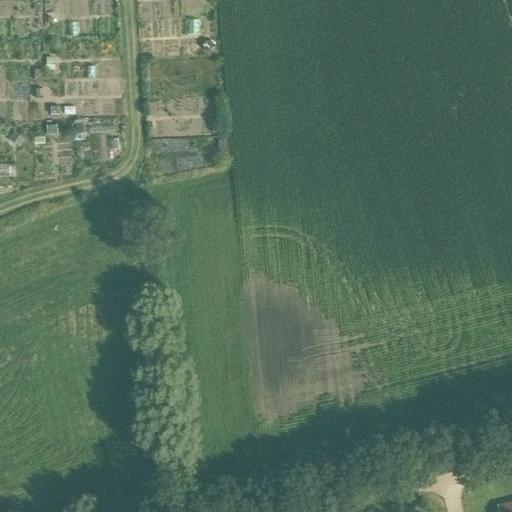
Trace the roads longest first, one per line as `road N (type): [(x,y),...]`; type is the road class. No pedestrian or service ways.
road 1 (track): [(126,0),(135,155),(114,181),(36,194)]
road 2 (track): [(317,511),(458,475)]
